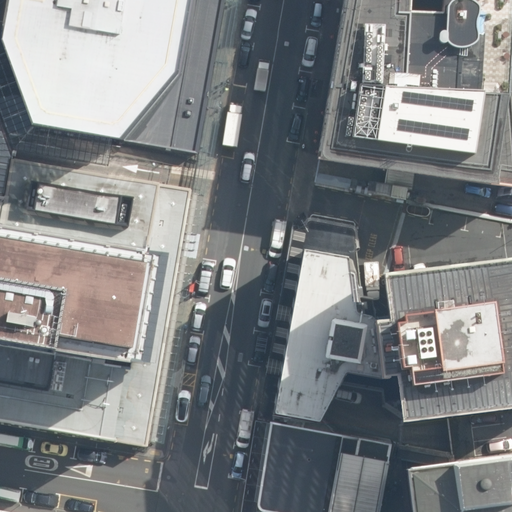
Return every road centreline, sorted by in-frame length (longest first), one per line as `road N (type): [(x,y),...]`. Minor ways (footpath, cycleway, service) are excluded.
road 1 (secondary): [(191,497),(287,0)]
road 2 (unclassified): [(191,497),(0,466)]
